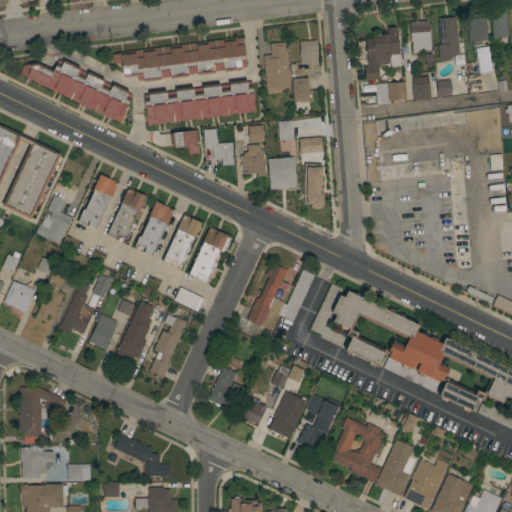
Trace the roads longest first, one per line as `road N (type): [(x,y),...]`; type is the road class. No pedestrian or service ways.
road 1 (secondary): [(0,92),(511,335)]
road 2 (residential): [(357,511),(0,338)]
road 3 (tertiary): [(315,0),(0,42)]
road 4 (residential): [(353,260),(337,0)]
road 5 (residential): [(166,418),(261,218)]
